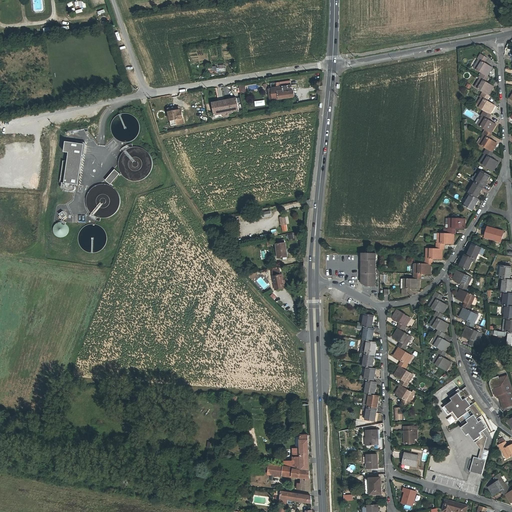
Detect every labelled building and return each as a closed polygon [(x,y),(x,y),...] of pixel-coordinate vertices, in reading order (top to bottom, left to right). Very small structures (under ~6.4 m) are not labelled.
[(475,68),(482,73),(487,76),(492,68),(484,62),(487,57),(481,54),(478,59),(479,59),(477,63),(478,63),(475,68)] [(487,76),(482,73),(479,78),(480,78),(478,82),(479,82),(476,87),(483,92),(489,95),(494,87),(485,81),(488,76),(487,76)] [(271,84),(271,87),(273,100),(295,97),(294,91),(293,91),(292,85),(291,85),(290,81),(271,84)] [(489,95),(483,92),(480,97),(481,97),(479,101),(480,101),(477,106),(485,111),(490,114),(495,106),(486,100),(489,95)] [(212,103),(215,115),(239,111),(237,98),(212,103)] [(168,109),(171,121),(183,118),(182,112),(180,113),(179,107),(168,109)] [(490,114),(485,111),(481,116),(482,116),(480,120),(481,120),(478,125),(486,130),(491,133),(496,125),(487,119),(490,114)] [(133,140),(137,137),(139,133),(140,129),(140,124),(138,120),(135,117),(131,114),(126,113),(122,114),(117,116),(113,119),(111,124),(111,129),(112,134),(115,138),(119,141),(124,142),(129,142),(133,140)] [(491,133),(486,130),(483,135),(484,135),(482,139),(479,144),(487,149),(492,152),(497,144),(488,138),(491,133)] [(79,185),(85,144),(82,144),(66,141),(64,152),(69,152),(68,161),(63,160),(60,182),(65,183),(65,184),(64,184),(62,185),(62,187),(62,188),(63,189),(64,190),(72,191),(73,191),(74,191),(75,190),(75,189),(75,188),(75,187),(74,186),(73,185),(74,184),(79,185)] [(114,142),(109,147),(113,151),(119,146),(114,142)] [(143,179),(147,176),(151,172),(152,166),(152,161),(150,156),(147,152),(143,148),(138,147),(132,147),(127,149),(122,153),(119,158),(118,164),(119,170),(122,175),(127,179),(132,181),(138,181),(143,179)] [(492,152),(487,149),(484,154),(485,154),(483,158),(484,158),(481,163),(493,171),(498,162),(489,157),(493,152),(492,152)] [(117,171),(107,181),(112,186),(122,175),(117,171)] [(490,176),(482,171),(479,175),(475,182),(484,187),(490,176)] [(484,187),(475,182),(469,193),(471,194),(477,198),(484,187)] [(108,217),(113,215),(117,211),(119,206),(120,200),(119,195),(116,190),(112,186),(107,184),(102,184),(96,185),(91,188),(87,193),(86,198),(86,204),(88,209),(92,214),(97,217),(102,218),(108,217)] [(477,198),(471,194),(464,205),(467,207),(471,210),(472,211),(479,199),(477,198)] [(64,220),(65,219),(66,218),(67,217),(67,216),(67,214),(67,213),(66,212),(65,211),(63,211),(62,211),(60,212),(59,213),(59,214),(59,215),(59,217),(60,218),(61,219),(62,220),(64,220)] [(448,228),(448,234),(454,234),(455,228),(465,229),(465,219),(450,218),(450,224),(449,224),(449,228),(448,228)] [(63,237),(65,236),(67,235),(68,233),(69,230),(69,228),(68,226),(66,224),(64,222),(62,222),(59,222),(57,223),(55,225),(53,227),(53,230),(54,233),(55,235),(58,237),(60,237),(63,237)] [(96,252),(100,250),(104,247),(106,243),(107,239),(106,234),(105,230),(101,226),(97,224),(93,223),(88,224),(83,226),(80,230),(78,235),(78,240),(79,245),(82,249),(87,252),(92,253),(96,252)] [(270,236),(268,229),(273,228),(272,225),(266,226),(267,232),(263,232),(264,237),(270,236)] [(501,242),(504,232),(488,227),(485,237),(501,242)] [(437,243),(436,249),(442,249),(443,249),(443,243),(453,244),(454,234),(448,234),(439,234),(439,239),(438,239),(438,243),(437,243)] [(284,240),(279,241),(280,244),(277,244),(278,258),(287,257),(286,243),(284,243),(284,240)] [(481,247),(473,243),(467,255),(474,258),(476,259),(481,247)] [(425,258),(425,264),(431,264),(432,264),(432,259),(442,259),(442,249),(436,249),(428,249),(427,255),(426,255),(426,258),(425,258)] [(362,253),(362,260),(364,261),(364,265),(362,266),(362,275),(376,275),(376,253),(362,253)] [(474,258),(467,255),(465,254),(459,266),(468,270),(474,258)] [(414,274),(414,279),(420,280),(420,274),(431,274),(431,264),(425,264),(416,264),(416,270),(415,270),(415,274),(414,274)] [(502,265),(500,278),(503,279),(510,279),(511,266),(502,265)] [(272,271),(275,290),(285,288),(282,275),(280,275),(279,270),(272,271)] [(460,289),(466,292),(468,287),(467,286),(469,283),(468,282),(471,277),(457,271),(453,279),(462,284),(460,289)] [(376,275),(362,275),(362,284),(365,286),(376,286),(376,275)] [(419,289),(420,280),(414,279),(405,279),(405,285),(404,285),(403,289),(402,289),(402,295),(409,295),(409,289),(419,289)] [(511,286),(511,279),(510,279),(503,279),(502,292),(505,292),(511,293),(511,286)] [(464,308),(469,311),(472,305),(471,305),(472,301),(471,301),(474,296),(466,292),(460,289),(456,298),(466,303),(463,308),(464,308)] [(430,306),(437,311),(443,314),(448,306),(439,300),(442,295),(436,292),(433,297),(434,297),(432,301),(433,301),(430,306)] [(511,292),(511,293),(505,292),(504,301),(503,305),(506,305),(511,306),(511,292)] [(467,327),(473,329),(475,324),(474,324),(476,320),(475,320),(477,314),(469,311),(464,308),(460,317),(469,321),(467,327)] [(398,328),(403,332),(406,327),(405,326),(407,323),(407,322),(410,317),(397,309),(392,318),(401,323),(398,328)] [(443,314),(437,311),(434,316),(435,316),(433,320),(434,320),(431,325),(438,330),(444,333),(449,325),(440,319),(443,314)] [(358,322),(357,325),(362,326),(372,328),(374,315),(365,313),(363,323),(358,322)] [(362,326),(357,325),(357,328),(364,330),(363,340),(372,341),(374,328),(372,328),(362,326)] [(481,333),(473,329),(467,327),(463,336),(472,340),(470,345),(476,348),(478,343),(477,342),(479,339),(478,338),(481,333)] [(399,347),(404,351),(407,346),(406,345),(408,342),(407,341),(411,336),(403,332),(398,328),(393,337),(402,342),(398,347),(399,347)] [(444,333),(438,330),(435,335),(436,335),(434,338),(435,339),(432,344),(440,349),(445,352),(450,343),(441,338),(444,333)] [(511,332),(506,332),(498,331),(498,334),(498,335),(505,336),(506,335),(509,336),(507,345),(511,345),(511,332)] [(363,340),(360,353),(365,353),(375,355),(377,342),(372,341),(363,340)] [(400,366),(405,370),(408,365),(407,364),(409,361),(408,360),(411,355),(404,351),(399,347),(394,356),(402,361),(399,366),(400,367),(400,366)] [(445,352),(440,349),(437,353),(438,354),(436,357),(437,358),(434,363),(446,371),(451,362),(442,357),(445,352)] [(364,357),(363,366),(367,367),(372,368),(374,360),(375,355),(365,353),(360,353),(360,356),(364,357)] [(401,385),(406,389),(409,384),(408,383),(410,380),(409,379),(412,374),(405,370),(400,366),(400,367),(395,375),(403,380),(400,385),(401,385)] [(361,376),(360,379),(363,380),(374,381),(376,369),(372,368),(367,367),(365,377),(361,376)] [(499,378),(498,376),(494,378),(492,379),(491,380),(490,381),(490,382),(490,384),(490,385),(491,389),(493,389),(496,397),(499,395),(503,409),(511,405),(511,389),(508,375),(499,378)] [(367,384),(365,393),(370,394),(375,395),(377,382),(374,381),(363,380),(363,383),(367,384)] [(407,408),(410,403),(409,402),(411,399),(410,398),(413,393),(406,389),(401,385),(395,394),(404,399),(401,404),(404,406),(407,408)] [(474,441),(482,435),(480,433),(482,431),(487,428),(482,420),(479,422),(477,419),(483,415),(479,410),(477,407),(474,403),(471,406),(466,398),(471,395),(469,392),(466,387),(461,391),(459,389),(449,396),(452,401),(443,408),(448,415),(451,413),(456,421),(458,419),(462,424),(467,420),(468,422),(461,428),(467,435),(469,434),(474,441)] [(375,395),(370,394),(367,407),(377,409),(379,396),(375,395)] [(377,409),(367,407),(365,420),(375,422),(377,409)] [(414,438),(414,426),(410,426),(404,427),(405,443),(415,443),(414,438)] [(366,430),(367,437),(367,445),(378,445),(377,430),(367,430),(366,430)] [(487,437),(482,431),(480,433),(482,435),(483,437),(475,442),(481,450),(478,458),(481,459),(487,437)] [(293,449),(294,458),(302,458),(302,456),(309,456),(308,435),(304,435),(304,434),(301,434),(301,435),(301,449),(293,449)] [(508,458),(511,455),(511,444),(507,447),(505,442),(499,445),(501,450),(502,450),(504,453),(505,453),(508,458)] [(416,467),(419,456),(405,453),(403,464),(416,467)] [(377,454),(367,455),(367,469),(378,468),(377,454)] [(309,463),(309,456),(302,456),(302,458),(294,458),(294,462),(297,462),(297,468),(302,469),(301,463),(309,463)] [(486,460),(481,459),(478,458),(474,457),(470,471),(482,475),(486,460)] [(283,476),(284,466),(283,466),(268,464),(267,474),(283,476)] [(294,469),(294,468),(284,466),(283,476),(302,478),(302,484),(298,483),(298,489),(311,491),(310,471),(294,469)] [(502,490),(506,495),(506,494),(511,491),(508,486),(507,487),(505,484),(504,484),(501,479),(502,479),(499,474),(494,478),(497,482),(489,487),(494,495),(502,490)] [(380,478),(369,478),(370,485),(371,485),(371,494),(381,494),(380,478)] [(403,499),(401,503),(412,506),(417,492),(403,488),(402,492),(405,493),(403,499)] [(311,496),(282,491),(280,503),(288,504),(291,504),(292,503),(292,500),(312,503),(311,496)] [(450,511),(451,510),(459,511),(465,511),(468,506),(446,500),(443,511),(446,511),(450,511)]
